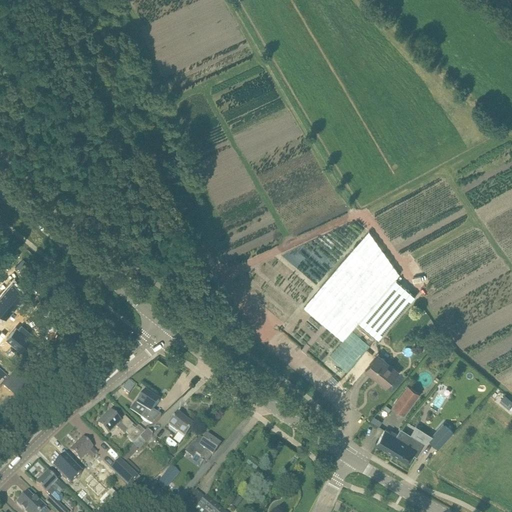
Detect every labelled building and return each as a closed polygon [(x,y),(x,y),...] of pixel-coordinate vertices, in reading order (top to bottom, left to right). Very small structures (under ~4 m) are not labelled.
[(370,231),(304,307),(343,341),(359,322),(379,340),(416,297),(396,279),(400,274),(370,231)] [(13,284),(0,299),(0,314),(6,320),(27,295),(13,284)] [(18,329),(16,327),(7,338),(29,357),(39,346),(29,337),(31,334),(21,325),(18,329)] [(377,357),(372,362),(366,370),(386,388),(399,372),(389,364),(388,366),(377,357)] [(14,373),(8,380),(22,393),(29,385),(14,373)] [(128,381),(123,389),(129,394),(135,386),(128,381)] [(420,394),(416,391),(408,385),(393,407),(405,416),(420,394)] [(137,404),(146,411),(141,418),(152,426),(161,418),(152,412),(159,403),(145,393),(137,404)] [(511,400),(505,395),(500,400),(510,408),(511,406),(511,400)] [(119,422),(110,413),(98,425),(108,435),(116,427),(124,435),(125,433),(128,436),(127,438),(133,444),(140,438),(145,433),(138,426),(135,430),(132,427),(133,425),(125,417),(119,422)] [(177,416),(168,428),(184,440),(193,427),(177,416)] [(379,428),(382,422),(374,417),(370,423),(379,428)] [(495,418),(486,427),(498,438),(506,429),(495,418)] [(444,424),(429,440),(439,449),(453,432),(444,424)] [(145,433),(140,438),(145,443),(153,435),(148,430),(145,433)] [(401,439),(404,441),(405,438),(392,430),(390,433),(385,430),(376,444),(392,453),(401,439)] [(199,437),(194,445),(187,454),(194,458),(197,454),(207,461),(211,455),(212,456),(220,446),(207,437),(204,440),(199,437)] [(97,453),(90,446),(83,439),(71,450),(81,461),(87,454),(91,459),(97,453)] [(417,448),(404,441),(401,439),(392,453),(408,463),(417,448)] [(92,460),(95,464),(102,460),(98,455),(92,460)] [(64,457),(54,467),(71,484),(81,474),(64,457)] [(120,461),(111,469),(129,486),(137,478),(120,461)] [(171,467),(157,484),(165,490),(179,473),(171,467)] [(96,479),(105,487),(113,479),(104,471),(96,479)] [(63,490),(54,481),(47,474),(36,485),(46,495),(46,494),(50,498),(46,502),(56,511),(67,511),(57,502),(60,502),(63,499),(63,496),(60,493),(63,490)] [(111,490),(99,502),(108,511),(118,511),(126,505),(111,490)] [(40,501),(38,503),(28,493),(16,504),(24,511),(42,511),(47,508),(40,501)] [(171,511),(150,494),(138,507),(143,511),(171,511)] [(223,511),(206,497),(199,506),(204,511),(223,511)] [(172,511),(188,511),(187,511),(191,507),(183,500),(172,511)]
